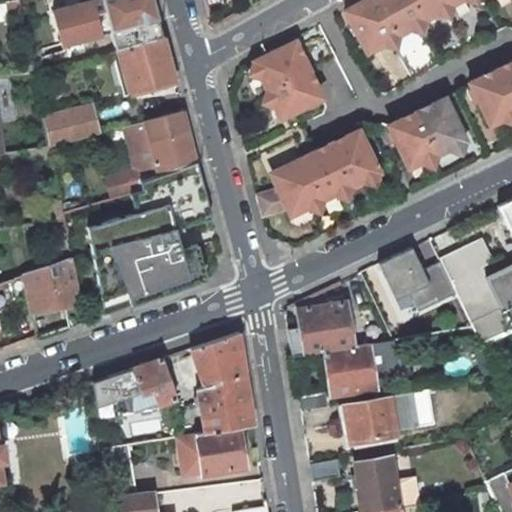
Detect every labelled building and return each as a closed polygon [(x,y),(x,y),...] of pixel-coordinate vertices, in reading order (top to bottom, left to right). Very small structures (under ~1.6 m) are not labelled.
[(163,37),(153,0),(85,0),(52,9),(61,43),(109,30),(115,51),(163,37)] [(398,33),(379,0),(361,0),(349,7),(357,21),(352,24),(368,51),(385,42),(395,45),(398,33)] [(379,0),(398,33),(412,26),(421,30),(425,18),(414,0),(379,0)] [(414,0),(425,18),(439,12),(448,15),(451,3),(449,0),(414,0)] [(344,10),(352,24),(357,21),(349,7),(344,10)] [(115,51),(114,51),(116,58),(121,56),(131,93),(175,81),(163,37),(115,51)] [(266,89),(308,69),(295,41),(264,55),(250,72),(261,76),(266,89)] [(511,61),(497,69),(511,99),(511,61)] [(308,69),(266,89),(263,101),(274,105),(281,118),(322,98),(308,69)] [(490,124),(503,118),(511,121),(511,99),(497,69),(469,82),(471,85),(490,124)] [(465,138),(445,97),(416,111),(436,154),(450,146),(461,150),(465,138)] [(92,103),(42,116),(49,147),(100,133),(92,103)] [(196,159),(183,111),(124,127),(134,169),(111,177),(117,196),(130,192),(138,189),(139,189),(138,181),(196,159)] [(436,154),(416,111),(388,125),(409,166),(423,159),(432,165),(436,154)] [(313,151),(300,124),(289,130),(302,156),(302,157),(313,151)] [(378,169),(360,133),(358,130),(330,143),(350,185),(363,178),(375,182),(378,169)] [(302,157),(323,199),(335,191),(346,196),(350,185),(330,143),(313,151),(302,157)] [(290,213),(307,207),(318,210),(319,210),(323,199),(302,157),(302,156),(274,169),(281,184),(277,186),(290,213)] [(138,189),(130,192),(117,196),(116,196),(112,197),(62,212),(64,219),(67,238),(88,232),(92,244),(73,250),(76,260),(93,255),(96,263),(135,249),(140,247),(135,231),(155,225),(154,221),(173,215),(160,175),(196,161),(196,159),(138,181),(139,189),(138,189)] [(270,171),(277,186),(281,184),(274,169),(270,171)] [(117,196),(111,177),(106,179),(112,197),(116,196),(117,196)] [(262,214),(282,205),(277,189),(257,195),(262,214)] [(511,198),(497,205),(511,237),(511,262),(505,266),(501,256),(449,280),(452,286),(469,322),(499,307),(502,312),(511,307),(511,198)] [(96,263),(78,269),(91,305),(192,271),(179,234),(140,247),(135,249),(96,263)] [(429,238),(343,279),(352,298),(420,264),(421,266),(424,265),(437,292),(452,286),(449,280),(429,238)] [(82,313),(71,257),(23,274),(36,337),(84,320),(82,313)] [(340,288),(337,282),(319,291),(323,299),(337,292),(336,290),(340,288)] [(345,300),(296,309),(299,325),(299,327),(303,350),(304,353),(323,350),(353,345),(345,300)] [(286,327),(291,352),(303,350),(299,327),(299,325),(286,327)] [(238,331),(189,348),(202,386),(196,389),(198,396),(194,397),(195,403),(199,402),(204,432),(237,426),(253,424),(238,331)] [(353,345),(323,350),(330,393),(375,385),(374,382),(397,378),(395,368),(390,339),(368,343),(353,345)] [(161,358),(93,381),(96,407),(116,400),(118,413),(160,406),(175,397),(161,358)] [(325,391),(298,395),(300,409),(327,405),(325,391)] [(408,425),(403,393),(388,395),(393,428),(408,425)] [(387,394),(342,402),(348,442),(394,434),(393,428),(388,395),(387,394)] [(16,408),(0,413),(0,481),(0,477),(0,460),(4,460),(1,444),(0,444),(0,426),(19,423),(16,408)] [(204,432),(196,433),(181,436),(185,468),(191,473),(201,471),(201,473),(243,466),(237,426),(204,432)] [(129,444),(103,449),(110,498),(137,495),(129,444)] [(389,454),(353,461),(358,489),(356,490),(359,510),(397,504),(389,454)] [(336,459),(309,464),(312,481),(339,476),(336,459)] [(489,488),(500,511),(511,511),(511,466),(485,479),(488,486),(489,488)] [(137,495),(110,498),(112,511),(153,511),(151,493),(137,495)]
